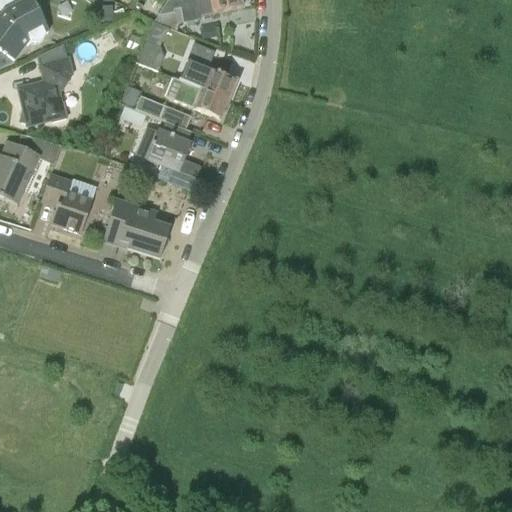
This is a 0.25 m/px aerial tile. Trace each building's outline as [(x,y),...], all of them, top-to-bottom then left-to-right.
[(29,43),(30,44),(31,45),(33,45),(35,45),(37,45),(38,44),(40,44),(41,43),(42,41),(43,40),(44,38),(44,37),(44,36),(47,34),(30,0),(0,0),(0,13),(2,15),(0,17),(0,52),(13,62),(27,44),(29,43)] [(190,0),(184,1),(167,4),(157,19),(173,16),(173,13),(179,11),(182,26),(197,23),(197,19),(240,11),(238,0),(190,0)] [(142,8),(132,1),(128,8),(137,14),(142,8)] [(112,13),(115,19),(124,15),(122,10),(112,13)] [(144,44),(135,66),(157,75),(163,60),(159,50),(144,44)] [(212,66),(215,52),(193,48),(190,62),(212,66)] [(55,93),(70,79),(66,63),(41,69),(45,86),(19,93),(24,110),(20,124),(26,126),(50,120),(51,124),(65,120),(62,106),(58,107),(55,93)] [(226,107),(235,84),(184,64),(176,83),(172,81),(170,85),(226,107)] [(164,100),(219,123),(226,107),(170,85),(164,100)] [(126,88),(120,106),(132,112),(139,93),(126,88)] [(159,122),(164,109),(140,99),(135,112),(159,122)] [(190,194),(190,192),(199,171),(182,164),(189,148),(156,135),(157,133),(145,129),(134,158),(145,162),(144,163),(161,170),(157,180),(190,194)] [(0,201),(16,208),(38,159),(6,145),(0,157),(0,201)] [(79,237),(91,204),(66,196),(70,185),(49,177),(40,204),(55,209),(49,226),(79,237)] [(101,244),(117,249),(159,262),(169,230),(153,225),(156,214),(116,201),(114,207),(113,206),(101,244)] [(41,266),(37,277),(56,284),(60,272),(41,266)]
